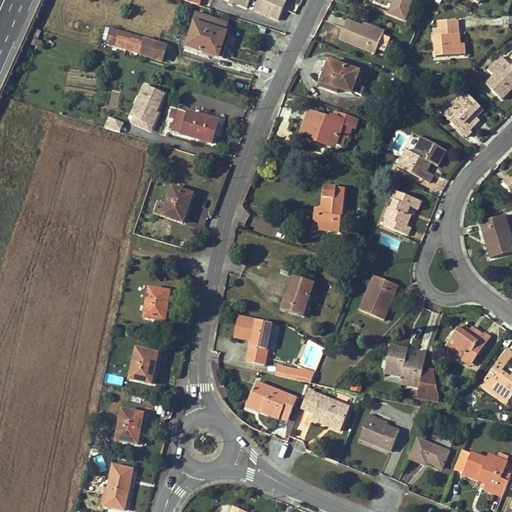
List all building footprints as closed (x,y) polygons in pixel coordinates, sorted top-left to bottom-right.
[(224,0),(247,10),(251,0),(224,0)] [(252,0),(257,2),(254,11),(278,22),(287,0),(252,0)] [(386,0),(393,2),(388,14),(405,21),(413,0),(386,0)] [(225,33),(228,24),(196,13),(192,22),(195,23),(187,47),(221,58),(229,34),(225,33)] [(376,54),(384,35),(363,27),(348,20),(340,39),(376,54)] [(438,22),(438,29),(450,28),(458,28),(457,20),(438,22)] [(364,23),(363,27),(384,35),(385,31),(364,23)] [(121,32),(117,46),(162,60),(167,46),(121,32)] [(458,35),(451,35),(439,36),(433,37),(435,57),(460,55),(459,43),(458,35)] [(511,87),(511,64),(511,66),(501,56),(488,69),(494,75),(486,83),(501,99),(511,87)] [(365,89),(355,86),(360,72),(329,62),(321,87),(337,93),(338,90),(352,94),(353,93),(363,96),(365,89)] [(474,68),(465,77),(469,82),(474,78),(478,74),(474,68)] [(66,75),(65,85),(95,87),(96,77),(66,75)] [(465,92),(450,108),(453,111),(446,118),(466,137),(470,132),(468,130),(475,123),(467,115),(469,113),(474,117),(482,109),(465,92)] [(441,112),(446,118),(453,111),(450,108),(447,105),(441,112)] [(172,132),(211,143),(218,122),(178,110),(172,132)] [(302,135),(318,141),(319,138),(335,143),(336,142),(338,135),(345,137),(347,138),(351,128),(355,129),(358,119),(334,111),(331,117),(330,120),(310,113),(302,135)] [(127,128),(139,132),(144,115),(131,112),(129,117),(124,116),(119,131),(125,133),(127,128)] [(469,113),(467,115),(475,123),(478,121),(474,117),(469,113)] [(338,135),(336,142),(342,144),(345,137),(338,135)] [(335,143),(319,138),(318,141),(334,146),(335,143)] [(421,138),(413,154),(416,155),(424,139),(421,138)] [(437,167),(446,150),(424,139),(416,155),(413,154),(409,152),(400,168),(422,180),(426,172),(430,163),(437,167)] [(400,168),(409,152),(406,150),(397,166),(400,168)] [(426,172),(422,180),(428,183),(432,175),(426,172)] [(511,179),(509,176),(503,182),(511,190),(511,179)] [(188,208),(193,195),(173,188),(163,216),(182,222),(187,207),(188,208)] [(338,232),(344,190),(325,188),(322,210),(321,216),(314,215),(313,228),(338,232)] [(394,191),(391,198),(395,201),(391,208),(390,208),(385,218),(386,219),(384,226),(407,235),(411,228),(407,226),(410,216),(407,215),(410,207),(414,209),(418,210),(421,202),(394,191)] [(505,215),(502,216),(507,233),(510,232),(505,215)] [(480,222),(485,240),(489,239),(494,257),(511,250),(511,237),(510,232),(507,233),(502,216),(480,222)] [(494,257),(489,239),(485,240),(490,258),(494,257)] [(349,251),(346,263),(357,267),(361,254),(349,251)] [(346,263),(343,273),(354,277),(357,267),(346,263)] [(374,275),(367,292),(370,293),(377,277),(374,275)] [(360,310),(380,319),(387,302),(390,303),(397,286),(377,277),(370,293),(367,292),(360,310)] [(283,309),(303,316),(312,285),(293,280),(283,309)] [(166,321),(168,308),(167,308),(169,292),(150,288),(144,317),(166,321)] [(390,303),(387,302),(380,319),(383,320),(390,303)] [(268,350),(267,349),(272,324),(239,316),(234,338),(251,341),(247,361),(265,365),(268,350)] [(483,335),(475,329),(468,339),(466,337),(470,331),(462,325),(446,346),(464,359),(468,355),(474,359),(490,337),(485,333),(483,335)] [(472,328),(470,331),(466,337),(468,339),(475,329),(472,328)] [(423,367),(426,352),(418,351),(416,358),(407,356),(408,349),(390,345),(386,368),(403,372),(402,377),(402,379),(420,383),(419,387),(418,395),(438,399),(433,373),(423,371),(423,367)] [(155,367),(158,353),(137,348),(130,378),(150,382),(154,366),(155,367)] [(511,352),(507,349),(481,386),(491,393),(495,387),(510,398),(511,394),(511,374),(510,377),(501,371),(503,368),(511,354),(511,352)] [(474,359),(468,355),(464,359),(463,361),(470,365),(474,359)] [(219,363),(211,364),(211,365),(212,369),(214,377),(216,384),(219,392),(222,398),(228,395),(225,389),(223,384),(221,378),(219,372),(219,365),(219,363)] [(403,372),(386,368),(384,373),(402,377),(403,372)] [(510,377),(511,374),(511,373),(503,368),(501,371),(510,377)] [(299,372),(298,380),(311,383),(314,375),(303,370),(302,373),(299,372)] [(288,418),(295,398),(256,382),(248,402),(261,407),(260,411),(278,418),(280,415),(288,418)] [(506,403),(510,398),(495,387),(491,393),(506,403)] [(313,412),(311,418),(327,425),(328,421),(341,427),(349,407),(308,390),(301,407),(313,412)] [(260,411),(261,407),(248,402),(247,406),(260,411)] [(138,444),(140,430),(138,430),(141,414),(122,410),(116,440),(138,444)] [(370,414),(360,438),(390,451),(399,431),(387,426),(375,421),(376,418),(376,417),(370,414)] [(341,427),(328,421),(327,425),(340,430),(341,427)] [(441,468),(448,452),(418,439),(410,459),(426,466),(428,462),(441,468)] [(461,450),(453,471),(477,481),(478,478),(487,482),(486,484),(487,485),(496,488),(494,494),(502,497),(509,478),(511,475),(503,472),(506,463),(496,459),(494,463),(486,460),(461,450)] [(104,505),(124,510),(133,469),(113,465),(104,505)] [(494,494),(496,488),(487,485),(485,490),(494,494)]
